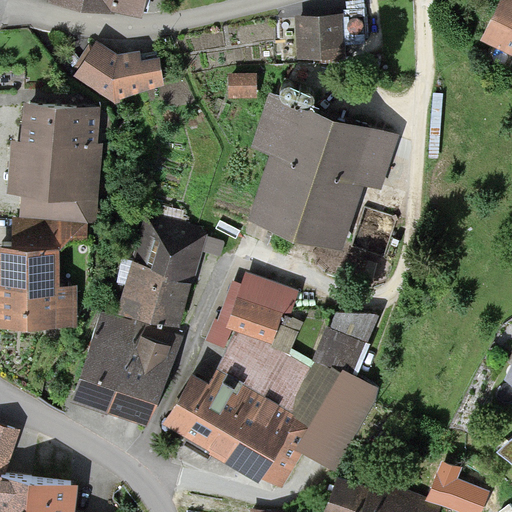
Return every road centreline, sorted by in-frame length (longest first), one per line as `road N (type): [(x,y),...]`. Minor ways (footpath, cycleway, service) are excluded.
road 1 (track): [(238,247),(357,293),(395,288),(423,92),(422,0)]
road 2 (residential): [(258,0),(127,28),(0,8)]
road 3 (residential): [(0,391),(128,464),(164,511)]
